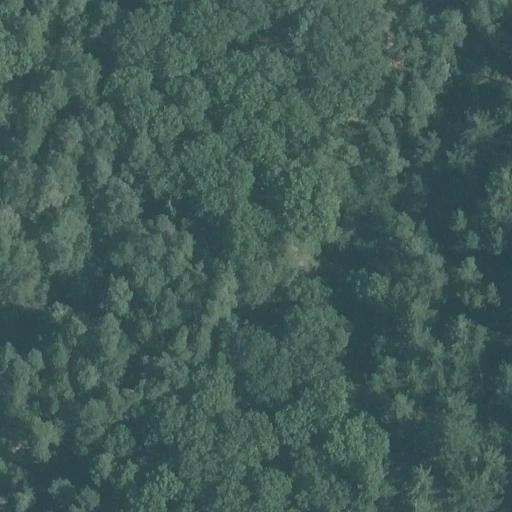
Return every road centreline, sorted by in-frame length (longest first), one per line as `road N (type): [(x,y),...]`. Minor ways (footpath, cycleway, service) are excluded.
road 1 (track): [(214,0),(304,275)]
road 2 (track): [(304,275),(393,511)]
